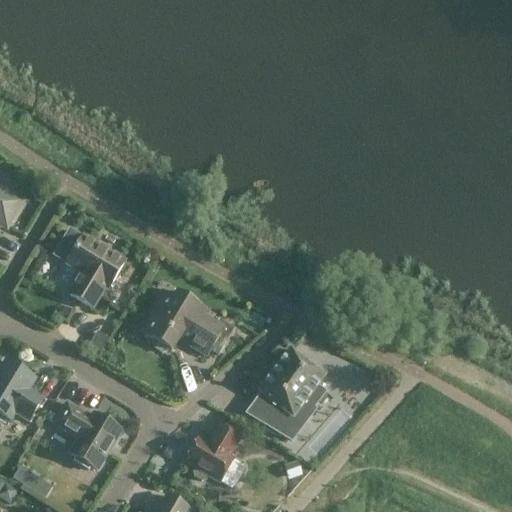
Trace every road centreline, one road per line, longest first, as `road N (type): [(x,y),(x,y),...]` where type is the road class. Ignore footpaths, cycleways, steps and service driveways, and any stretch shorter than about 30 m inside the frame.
road 1 (residential): [(167,418),(0,309)]
road 2 (residential): [(167,418),(270,334)]
